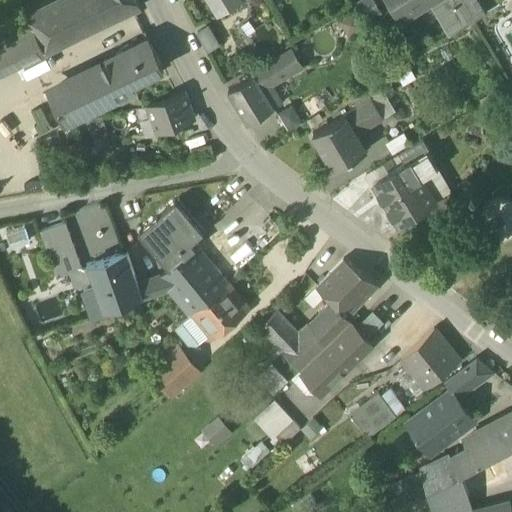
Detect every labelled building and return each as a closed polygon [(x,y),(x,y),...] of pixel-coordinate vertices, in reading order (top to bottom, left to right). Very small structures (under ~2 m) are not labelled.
[(69,0),(28,20),(32,29),(44,54),(140,7),(136,0),(69,0)] [(240,2),(239,0),(216,0),(211,3),(218,15),(240,2)] [(360,0),(368,19),(381,14),(375,0),(360,0)] [(387,0),(397,16),(410,9),(408,5),(416,0),(423,0),(424,1),(424,0),(387,0)] [(416,0),(408,5),(410,9),(424,1),(423,0),(416,0)] [(461,0),(456,3),(469,24),(480,17),(469,0),(461,0)] [(486,14),(477,0),(469,0),(480,17),(486,14)] [(198,34),(208,51),(218,45),(208,28),(198,34)] [(32,29),(0,44),(0,75),(44,54),(32,29)] [(120,59),(132,84),(161,69),(147,40),(115,56),(117,60),(120,59)] [(290,48),(273,58),(283,75),(300,65),(290,48)] [(254,75),(262,88),(271,83),(283,75),(273,58),(250,72),(253,76),(254,75)] [(49,93),(64,125),(135,90),(132,84),(120,59),(117,60),(49,93)] [(228,91),(248,124),(274,108),(262,88),(254,75),(253,76),(228,91)] [(262,88),(274,108),(283,102),(271,83),(262,88)] [(383,115),(395,109),(384,89),(373,95),(383,115)] [(152,123),(156,135),(194,119),(184,93),(146,107),(146,108),(152,123)] [(344,114),(353,130),(358,127),(359,131),(382,117),(371,99),(344,114)] [(279,111),(290,127),(302,119),(291,103),(279,111)] [(333,168),(334,169),(365,150),(353,130),(344,114),(313,133),(326,155),(329,153),(337,166),(333,168)] [(86,122),(94,158),(110,155),(102,118),(86,122)] [(141,127),(146,139),(156,135),(152,123),(141,127)] [(398,153),(404,164),(427,150),(427,151),(429,149),(423,139),(398,153)] [(211,146),(191,151),(194,163),(214,158),(211,146)] [(435,200),(435,199),(422,178),(437,169),(427,151),(427,150),(404,164),(373,183),(397,223),(420,209),(435,200)] [(329,153),(326,155),(333,168),(337,166),(329,153)] [(450,190),(437,169),(422,178),(435,199),(446,192),(447,192),(450,190)] [(447,192),(452,202),(456,200),(450,190),(447,192)] [(420,209),(426,220),(453,204),(452,202),(447,192),(446,192),(435,199),(435,200),(420,209)] [(136,231),(167,269),(195,247),(191,242),(203,232),(176,198),(136,231)] [(39,233),(56,279),(82,269),(64,223),(39,233)] [(170,289),(174,295),(210,265),(195,247),(167,269),(159,276),(137,285),(142,299),(170,289)] [(103,312),(142,299),(137,285),(126,252),(86,266),(92,283),(102,312),(103,312)] [(332,303),(346,317),(347,316),(379,285),(343,259),(315,286),(332,303)] [(174,295),(190,314),(226,285),(210,265),(174,295)] [(89,308),(93,318),(104,314),(103,312),(102,312),(92,283),(82,286),(89,308)] [(226,285),(190,314),(208,335),(210,338),(247,308),(227,283),(226,285)] [(297,332),(317,356),(323,351),(353,322),(347,316),(346,317),(332,303),(313,322),(311,320),(297,332)] [(82,310),(85,321),(93,318),(89,308),(82,310)] [(373,309),(356,326),(367,337),(384,321),(373,309)] [(258,325),(302,371),(317,356),(297,332),(276,310),(258,325)] [(195,346),(208,335),(190,314),(181,321),(182,323),(175,329),(187,345),(195,346)] [(354,325),(325,353),(343,372),(373,343),(367,337),(356,326),(354,325)] [(433,328),(410,351),(417,359),(408,367),(425,387),(459,361),(433,328)] [(151,370),(173,396),(200,372),(178,346),(151,370)] [(400,359),(408,367),(417,359),(410,351),(410,350),(400,359)] [(322,393),(343,372),(325,353),(323,351),(317,356),(302,371),(301,372),(322,393)] [(450,390),(457,398),(493,371),(476,358),(444,381),(450,390)] [(416,394),(425,387),(408,367),(399,374),(416,394)] [(426,447),(431,448),(448,435),(454,436),(474,421),(457,398),(450,390),(407,422),(426,447)] [(349,412),(367,436),(396,415),(378,391),(349,412)] [(257,416),(277,436),(296,418),(277,398),(257,416)] [(220,413),(202,426),(215,444),(232,431),(220,413)] [(468,445),(479,465),(511,446),(511,413),(464,439),(468,445)] [(241,456),(248,465),(271,448),(263,438),(241,456)] [(407,476),(413,497),(426,492),(426,491),(460,474),(479,465),(468,445),(407,476)] [(511,448),(460,474),(468,493),(511,470),(511,448)] [(426,492),(431,506),(468,493),(460,474),(426,491),(426,492)] [(293,503),(297,511),(307,511),(318,506),(310,493),(293,503)] [(431,506),(432,511),(472,511),(473,511),(468,493),(431,506)] [(510,511),(508,503),(473,511),(472,511),(510,511)]
